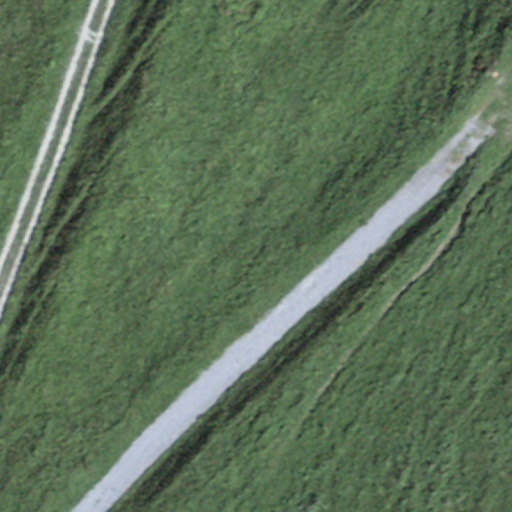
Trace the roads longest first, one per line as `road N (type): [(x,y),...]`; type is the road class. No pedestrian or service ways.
road 1 (track): [(511,86),(89,511)]
road 2 (track): [(0,290),(106,0)]
